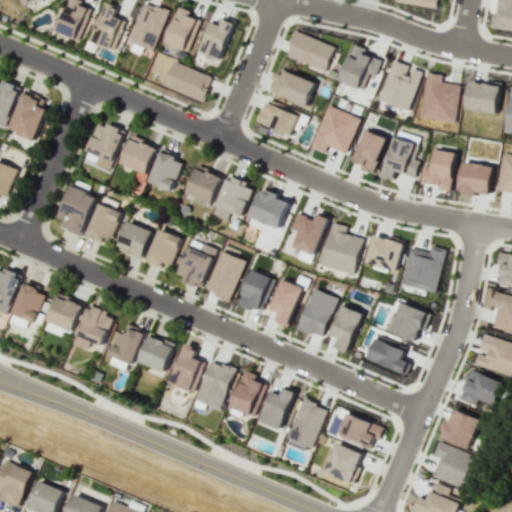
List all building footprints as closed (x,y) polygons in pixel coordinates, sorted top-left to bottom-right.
[(82,2),(74,0),(67,0),(58,33),(81,39),(91,8),(81,5),(82,2)] [(497,0),(493,27),(511,30),(511,0),(497,0)] [(169,11),(145,1),(129,41),(153,50),(169,11)] [(125,19),(115,16),(118,6),(105,2),(93,42),(116,49),(125,19)] [(201,19),(189,15),(191,11),(179,6),(165,43),(189,52),(201,19)] [(220,59),(236,20),(225,16),(221,25),(213,22),(201,51),(220,59)] [(336,47),(297,31),(287,55),(325,71),(336,47)] [(408,110),(423,72),(393,59),(378,98),(408,110)] [(164,85),(203,101),(213,77),(174,61),(164,85)] [(316,84),(280,69),(271,91),(307,106),(316,84)] [(456,121),(460,84),(442,82),(443,74),(426,72),(421,117),(456,121)] [(19,86),(0,80),(0,123),(6,125),(19,86)] [(467,110),(498,113),(501,84),(470,81),(467,110)] [(36,139),(46,109),(41,108),(45,97),(23,90),(10,131),(36,139)] [(291,135),(301,112),(270,99),(264,114),(260,112),(257,120),(291,135)] [(311,146),(325,152),(328,145),(347,153),(360,117),(327,105),(311,146)] [(125,131),(100,121),(84,159),(110,169),(125,131)] [(353,161),(362,164),(361,168),(373,173),(388,138),(366,129),(353,161)] [(158,146),(132,135),(121,163),(147,174),(158,146)] [(383,177),(394,180),(396,172),(415,177),(420,161),(414,159),(419,144),(395,136),(383,177)] [(176,160),(178,154),(163,148),(149,181),(172,191),(183,163),(176,160)] [(452,191),(457,152),(434,149),(432,166),(423,165),(421,182),(440,184),(439,190),(452,191)] [(497,190),(511,192),(511,153),(503,152),(497,190)] [(0,193),(7,196),(18,169),(0,161),(0,193)] [(490,194),(495,166),(464,161),(459,191),(476,194),(477,192),(490,194)] [(222,173),(196,166),(188,195),(214,202),(222,173)] [(227,220),(230,212),(242,217),(253,189),(242,184),(243,181),(228,175),(213,214),(227,220)] [(281,229),(288,201),(278,198),(279,193),(259,188),(251,221),(281,229)] [(111,242),(122,211),(116,209),(118,202),(102,196),(89,233),(111,242)] [(330,216),(319,212),(316,220),(296,213),(291,227),(300,231),(294,247),(302,250),(301,251),(316,256),(330,216)] [(119,250),(145,257),(153,229),(126,222),(119,250)] [(321,265),(354,274),(364,238),(346,233),(348,226),(333,222),(321,265)] [(172,265),(183,238),(161,228),(147,261),(161,267),(163,262),(172,265)] [(366,263),(397,271),(405,242),(374,233),(366,263)] [(177,277),(203,287),(217,248),(191,238),(177,277)] [(436,292),(446,248),(432,245),(430,252),(409,247),(401,284),(436,292)] [(246,260),(221,250),(206,290),(231,300),(246,260)] [(499,284),(511,285),(511,253),(500,252),(498,262),(502,263),(499,284)] [(8,273),(0,269),(0,311),(7,314),(23,275),(10,270),(8,273)] [(276,278),(253,269),(239,304),(262,313),(276,278)] [(271,308),(280,312),(277,321),(289,326),(308,281),(299,277),(296,283),(283,278),(271,308)] [(39,291),(41,286),(26,280),(12,314),(35,324),(47,295),(39,291)] [(298,328),(323,337),(339,297),(314,288),(298,328)] [(75,331),(84,301),(57,294),(46,330),(62,335),(64,328),(75,331)] [(391,332),(420,341),(429,311),(400,302),(391,332)] [(340,338),(337,346),(349,351),(364,313),(344,304),(332,335),(340,338)] [(89,348),(91,341),(104,346),(115,314),(88,305),(75,343),(89,348)] [(476,364),(511,375),(511,342),(485,333),(479,351),(480,352),(476,364)] [(166,372),(177,344),(151,334),(140,361),(166,372)] [(408,347),(378,335),(369,358),(407,374),(412,363),(403,359),(408,347)] [(207,362),(195,358),(199,348),(187,343),(172,383),(195,391),(207,362)] [(196,399),(221,409),(237,369),(212,359),(196,399)] [(506,383),(472,369),(459,399),(475,406),(479,397),(497,405),(506,383)] [(256,416),(269,384),(256,379),(258,374),(246,370),(232,407),(256,416)] [(297,390),(286,386),(283,394),(272,391),(261,421),(283,429),(297,390)] [(312,448),(329,408),(304,398),(287,437),(312,448)] [(442,437),(470,448),(481,418),(454,408),(442,437)] [(385,427),(349,412),(340,432),(372,446),(375,437),(380,439),(385,427)] [(433,476),(463,488),(476,455),(440,440),(434,455),(440,458),(433,476)] [(325,472),(355,485),(363,468),(358,466),(364,453),(338,442),(325,472)] [(0,497),(21,506),(35,471),(6,460),(0,475),(0,492),(1,493),(0,496),(0,497)] [(37,511),(57,511),(66,490),(40,480),(29,509),(37,511)] [(457,511),(461,502),(447,498),(451,487),(435,482),(429,499),(421,496),(416,510),(423,511),(457,511)] [(102,511),(105,505),(76,494),(68,511),(102,511)] [(107,511),(144,511),(147,506),(132,500),(130,506),(112,499),(107,511)]
